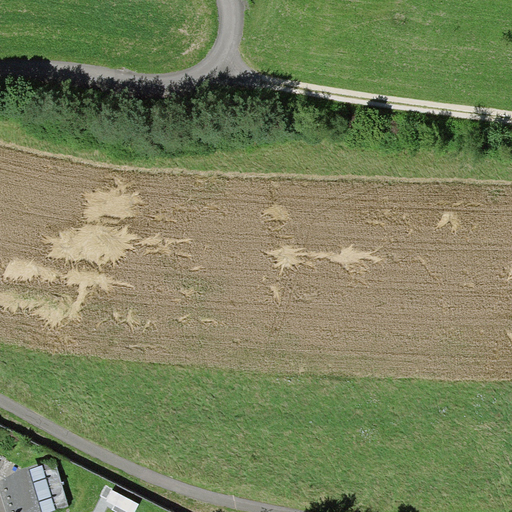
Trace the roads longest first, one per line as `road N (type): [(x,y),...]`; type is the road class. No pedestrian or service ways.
road 1 (residential): [(0,67),(205,74),(242,66),(230,0)]
road 2 (track): [(0,399),(106,457),(268,511)]
road 3 (track): [(511,122),(342,103),(242,66)]
